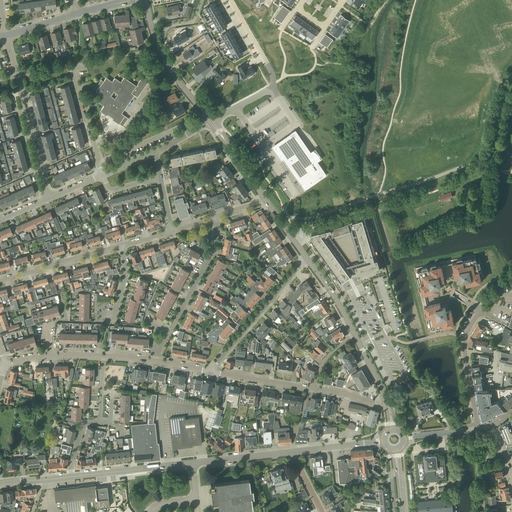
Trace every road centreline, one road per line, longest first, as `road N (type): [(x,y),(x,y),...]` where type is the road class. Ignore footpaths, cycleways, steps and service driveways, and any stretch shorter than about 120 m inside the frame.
road 1 (track): [(385,0),(354,54),(365,197)]
road 2 (residential): [(48,198),(5,35)]
road 3 (residential): [(478,429),(464,337),(486,301),(510,295)]
road 4 (residential): [(211,371),(306,258)]
road 5 (secondary): [(211,121),(160,52),(145,0)]
road 6 (residential): [(0,280),(121,246)]
road 7 (unclassified): [(71,476),(191,463)]
